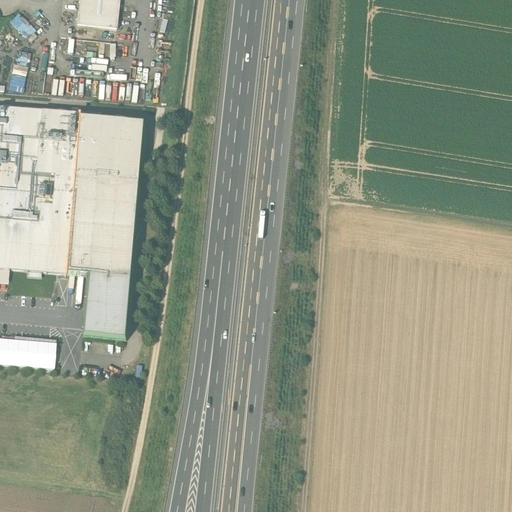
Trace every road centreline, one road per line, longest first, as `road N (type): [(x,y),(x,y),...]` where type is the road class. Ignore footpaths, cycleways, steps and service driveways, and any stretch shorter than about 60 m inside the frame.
road 1 (track): [(125,511),(163,306),(202,0)]
road 2 (track): [(511,227),(325,198),(305,511)]
road 3 (motorway): [(249,358),(288,0)]
road 4 (motorway): [(253,0),(226,257)]
road 5 (motorway): [(226,257),(179,511)]
road 6 (motorway): [(226,257),(202,511)]
road 7 (unknown): [(333,0),(325,198)]
road 8 (motorway): [(230,511),(249,358)]
road 9 (motorway): [(244,511),(249,358)]
